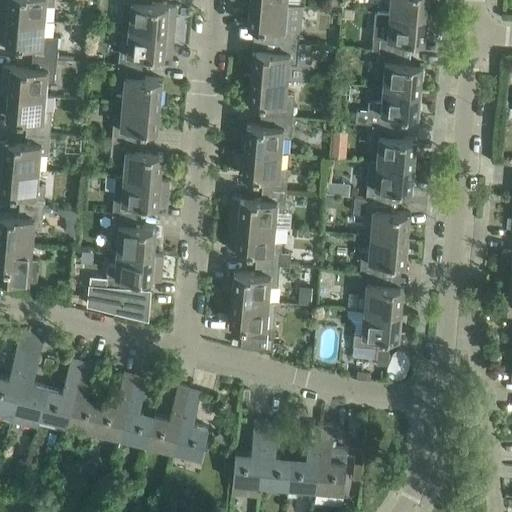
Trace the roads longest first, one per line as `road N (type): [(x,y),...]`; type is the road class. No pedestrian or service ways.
road 1 (residential): [(212,0),(187,351)]
road 2 (residential): [(446,328),(474,36)]
road 3 (residential): [(437,403),(187,351)]
road 4 (residential): [(494,511),(475,335),(446,328)]
road 5 (residential): [(187,351),(0,300)]
